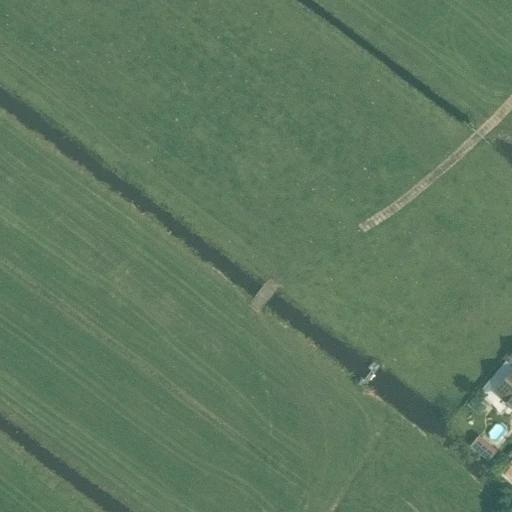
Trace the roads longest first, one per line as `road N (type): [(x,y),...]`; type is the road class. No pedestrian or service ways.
road 1 (track): [(251,312),(375,422),(323,511)]
road 2 (track): [(192,264),(251,312),(290,267)]
